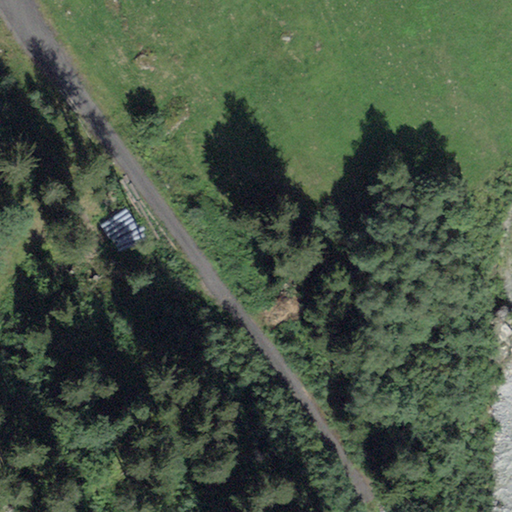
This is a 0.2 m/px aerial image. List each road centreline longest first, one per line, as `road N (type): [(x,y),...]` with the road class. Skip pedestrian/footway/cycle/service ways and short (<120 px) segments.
road 1 (track): [(9,0),(366,511)]
road 2 (primary): [(511,462),(493,441),(427,202),(401,0)]
